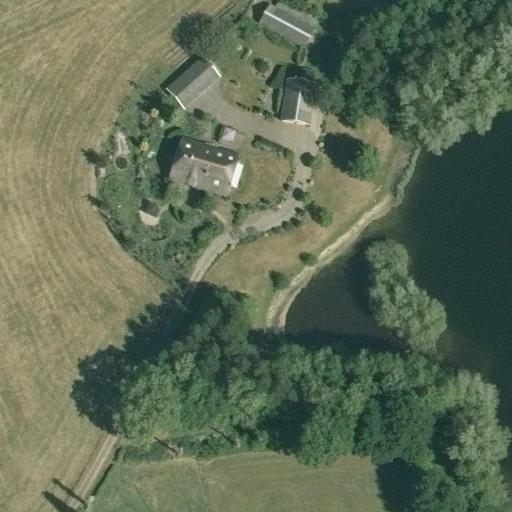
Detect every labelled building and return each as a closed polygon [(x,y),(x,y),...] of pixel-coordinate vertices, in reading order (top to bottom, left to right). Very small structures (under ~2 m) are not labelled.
[(258,25),(304,48),(313,29),(268,6),(258,25)] [(163,91),(180,108),(214,74),(197,57),(163,91)] [(281,122),(307,126),(313,85),(287,81),(281,122)] [(240,104),(256,116),(267,100),(251,88),(240,104)] [(237,155),(180,139),(169,180),(226,196),(237,155)] [(144,214),(156,219),(158,213),(155,206),(149,203),(144,214)]
